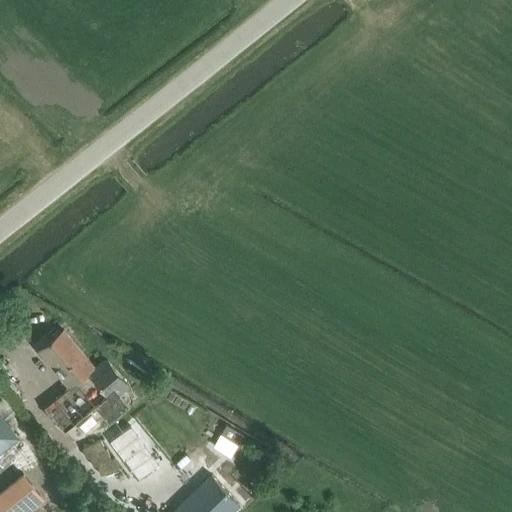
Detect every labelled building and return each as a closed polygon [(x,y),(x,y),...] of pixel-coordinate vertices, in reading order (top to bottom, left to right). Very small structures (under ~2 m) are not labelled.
[(96,367),(63,330),(38,352),(69,386),(45,406),(65,431),(97,405),(109,420),(127,405),(117,393),(128,384),(107,357),(96,367)] [(0,452),(19,438),(0,413),(0,452)] [(188,443),(218,456),(231,429),(201,415),(188,443)] [(169,456),(194,477),(205,464),(181,443),(169,456)] [(230,511),(240,502),(212,474),(173,511),(230,511)] [(23,475),(0,493),(0,511),(27,511),(42,500),(23,475)]
